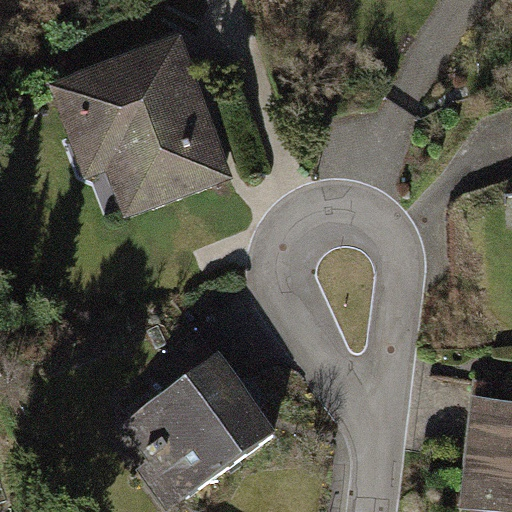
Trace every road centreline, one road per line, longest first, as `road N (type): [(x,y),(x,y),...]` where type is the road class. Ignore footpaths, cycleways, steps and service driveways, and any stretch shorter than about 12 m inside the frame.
road 1 (residential): [(404,272),(396,233),(383,217),(346,201),(307,210),(281,241),(277,261),(287,300),(385,447)]
road 2 (residential): [(385,447),(404,272)]
